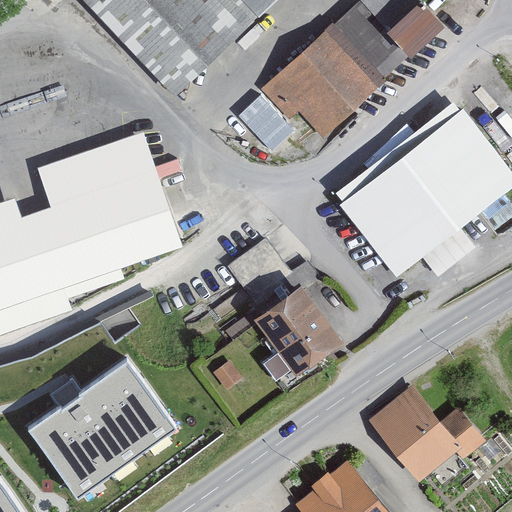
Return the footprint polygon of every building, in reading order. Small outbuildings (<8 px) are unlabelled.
[(277,0),(81,0),(174,98),(277,0)] [(449,31),(419,0),(360,0),(263,91),(290,120),(300,110),(327,139),(387,84),(382,78),(411,52),(418,59),(449,31)] [(511,189),(511,174),(466,113),(343,204),(396,276),(511,189)] [(181,247),(141,134),(39,170),(52,207),(21,218),(14,200),(0,204),(0,334),(71,310),(63,288),(181,247)] [(266,234),(227,262),(253,299),(293,272),(266,234)] [(347,343),(310,289),(263,321),(300,375),(347,343)] [(126,341),(24,416),(78,487),(179,412),(126,341)] [(232,363),(216,376),(229,391),(244,379),(232,363)] [(448,419),(416,384),(373,423),(425,479),(459,448),(468,459),(492,437),(463,405),(448,419)] [(304,510),(302,511),(392,511),(346,456),(333,467),(329,462),(309,479),(313,484),(295,499),(304,510)] [(35,511),(0,463),(0,511),(35,511)]
